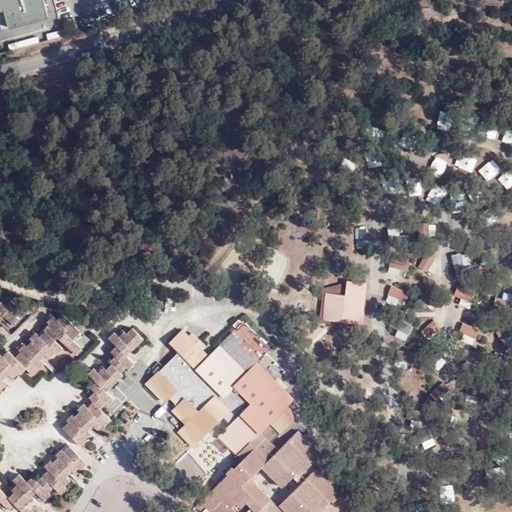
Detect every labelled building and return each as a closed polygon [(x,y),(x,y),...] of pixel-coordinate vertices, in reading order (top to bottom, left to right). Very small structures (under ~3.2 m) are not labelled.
[(8,28),(48,17),(43,0),(0,0),(0,11),(0,12),(4,11),(8,28)] [(360,322),(363,300),(327,296),(325,318),(360,322)] [(0,311),(5,316),(10,322),(16,317),(21,311),(11,301),(6,306),(1,302),(0,302),(0,311)] [(73,335),(78,329),(63,314),(57,320),(56,318),(50,324),(44,330),(45,332),(48,334),(43,340),(40,337),(38,335),(33,341),(27,347),(21,353),(16,358),(11,353),(6,359),(4,357),(2,355),(0,356),(0,391),(8,384),(2,377),(7,372),(13,378),(19,372),(21,374),(26,369),(34,376),(45,364),(38,358),(44,352),(51,358),(56,353),(58,354),(63,349),(55,341),(58,338),(76,355),(81,349),(70,338),(73,335)] [(50,324),(56,318),(53,315),(48,321),(50,324)] [(16,317),(10,322),(14,325),(19,320),(16,317)] [(71,426),(66,431),(81,446),(92,434),(88,431),(94,425),(98,429),(103,423),(106,425),(110,420),(100,409),(107,403),(112,398),(106,392),(101,387),(107,381),(112,386),(123,376),(121,373),(127,367),(132,362),(127,356),(122,351),(127,345),(132,350),(143,339),(132,328),(127,334),(121,339),(119,337),(117,335),(112,341),(116,345),(111,351),(115,356),(110,361),(112,364),(106,370),(101,375),(98,372),(97,371),(91,377),(97,382),(91,387),(95,392),(89,397),(93,402),(96,405),(91,410),(88,407),(86,406),(80,411),(75,417),(68,423),(71,426)] [(244,459),(234,469),(232,467),(227,472),(229,475),(202,501),(211,511),(214,509),(217,511),(236,511),(247,502),(253,507),(248,511),(323,511),(326,510),(323,507),(330,500),(333,503),(343,492),(328,477),(325,480),(316,469),(305,479),(301,474),(320,454),(308,441),(310,439),(305,434),(303,436),(297,431),(278,451),(270,442),(291,421),(281,411),(293,400),(276,382),(256,363),(247,372),(220,345),(209,356),(183,329),(169,343),(178,353),(147,384),(165,403),(170,398),(178,405),(174,409),(187,423),(180,430),(194,445),(223,416),(232,425),(224,432),(241,449),(237,453),(241,456),(244,459)] [(125,331),(119,337),(121,339),(127,334),(125,331)] [(48,334),(45,332),(40,337),(43,340),(48,334)] [(109,337),(112,341),(117,335),(114,332),(109,337)] [(33,341),(38,335),(36,333),(30,339),(33,341)] [(21,353),(27,347),(25,344),(19,350),(21,353)] [(127,356),(132,350),(127,345),(122,351),(127,356)] [(256,363),(276,382),(286,373),(266,353),(256,363)] [(104,367),(98,372),(101,375),(106,370),(104,367)] [(88,374),(91,377),(97,371),(94,368),(88,374)] [(101,387),(106,392),(112,386),(107,381),(101,387)] [(93,402),(88,407),(91,410),(96,405),(93,402)] [(78,409),(80,411),(86,406),(84,403),(78,409)] [(66,420),(68,423),(75,417),(72,414),(66,420)] [(63,428),(66,431),(71,426),(68,423),(63,428)] [(237,454),(237,453),(241,449),(224,432),(220,436),(237,454)] [(87,463),(72,448),(67,454),(65,452),(59,457),(53,463),(47,469),(49,471),(38,482),(33,477),(28,482),(22,477),(16,482),(18,484),(20,486),(15,492),(9,498),(0,488),(0,483),(1,483),(0,481),(0,499),(1,501),(8,507),(13,501),(15,504),(20,509),(31,497),(27,493),(32,488),(37,492),(43,498),(48,493),(54,487),(60,493),(66,488),(64,486),(70,480),(65,475),(70,469),(76,474),(87,463)] [(59,457),(65,452),(62,449),(57,455),(59,457)] [(231,465),(232,467),(234,469),(244,459),(241,456),(231,465)] [(47,469),(53,463),(50,460),(45,466),(47,469)] [(31,497),(37,492),(32,488),(27,493),(31,497)] [(210,511),(211,511),(202,501),(199,504),(207,511),(210,511)]
